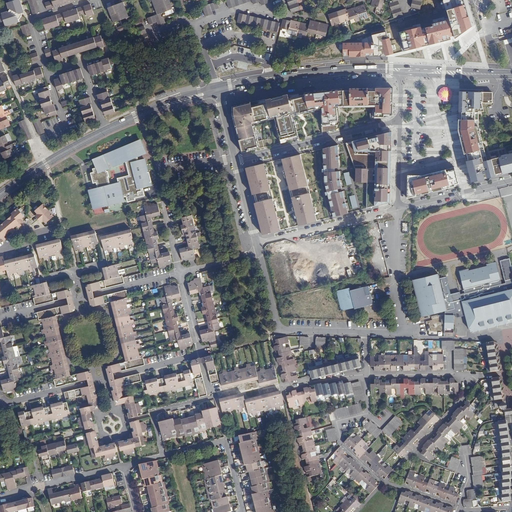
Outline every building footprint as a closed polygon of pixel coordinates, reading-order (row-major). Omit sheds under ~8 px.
[(25,12),(20,0),(14,0),(10,2),(8,3),(9,8),(10,9),(9,12),(8,11),(2,13),(3,16),(4,21),(6,26),(19,21),(18,19),(20,15),(22,13),(23,13),(25,12)] [(40,13),(35,0),(27,0),(33,15),(40,13)] [(51,0),(51,1),(54,8),(80,0),(51,0)] [(124,2),(123,0),(117,0),(119,4),(108,8),(113,23),(125,19),(126,22),(130,21),(132,20),(131,16),(128,17),(123,2),(124,2)] [(151,0),(157,14),(154,15),(156,19),(162,17),(161,13),(165,11),(173,9),(169,0),(147,0),(148,1),(150,0),(151,0)] [(226,0),(227,2),(229,8),(250,1),(250,0),(226,0)] [(300,10),(298,3),(297,0),(287,0),(292,13),(300,10)] [(385,1),(381,0),(372,0),(371,6),(377,7),(382,9),(384,3),(385,1)] [(391,0),(393,3),(389,4),(394,18),(402,15),(398,1),(401,0),(391,0)] [(420,10),(422,0),(412,0),(411,8),(420,10)] [(446,11),(447,10),(465,5),(463,0),(443,0),(443,1),(446,11)] [(47,10),(54,8),(51,1),(44,3),(47,10)] [(210,4),(211,7),(212,11),(219,9),(216,2),(210,4)] [(84,6),(86,14),(87,17),(94,15),(92,11),(90,4),(84,6)] [(356,7),(359,17),(364,16),(365,19),(369,18),(368,15),(364,5),(356,7)] [(465,5),(447,10),(449,20),(432,24),(433,26),(421,29),(421,27),(400,32),(404,51),(426,46),(425,44),(429,43),(430,45),(451,40),(450,37),(454,36),(455,39),(456,38),(472,27),(465,5)] [(86,14),(84,6),(76,9),(79,16),(83,15),(86,14)] [(203,10),(205,16),(213,14),(212,11),(211,7),(203,10)] [(359,17),(356,7),(346,10),(350,20),(355,19),(357,22),(360,21),(359,17)] [(79,16),(76,9),(64,13),(66,21),(67,23),(73,21),(80,19),(79,16)] [(346,9),(337,12),(341,24),(350,22),(350,20),(346,10),(346,9)] [(333,27),(341,24),(337,12),(328,15),(333,27)] [(62,22),(66,21),(64,13),(57,15),(59,23),(62,22)] [(280,23),(239,13),(237,22),(278,32),(280,23)] [(59,23),(57,15),(42,20),(44,26),(46,30),(54,28),(60,26),(59,23)] [(156,19),(154,15),(151,16),(147,18),(149,24),(156,21),(158,26),(166,23),(163,16),(162,17),(156,19)] [(289,30),(291,21),(284,20),(282,28),(289,30)] [(291,21),(289,30),(294,31),(294,34),(297,35),(298,32),(300,22),(291,20),(291,21)] [(308,32),(317,34),(319,23),(310,20),(309,25),(308,32)] [(300,22),(298,32),(303,34),(303,36),(307,37),(308,32),(309,25),(300,22)] [(319,23),(317,34),(326,36),(328,28),(329,25),(319,23)] [(28,25),(21,27),(24,36),(31,34),(28,25)] [(137,27),(138,28),(143,42),(149,40),(143,25),(137,27)] [(179,33),(177,26),(162,32),(165,38),(179,33)] [(374,43),(343,43),(343,55),(349,55),(349,57),(382,56),(382,54),(386,53),(386,56),(394,54),(390,38),(388,39),(386,30),(371,33),(374,43)] [(102,38),(95,40),(97,48),(98,49),(108,45),(106,37),(102,39),(102,38)] [(97,48),(95,40),(94,39),(88,41),(81,44),(75,46),(68,48),(62,50),(62,51),(60,51),(63,59),(97,48)] [(54,55),(53,53),(52,48),(45,50),(47,57),(54,55)] [(60,51),(53,53),(54,55),(56,62),(63,60),(63,59),(60,51)] [(37,52),(30,54),(33,62),(40,59),(37,52)] [(102,61),(102,62),(105,70),(112,68),(111,65),(114,64),(112,58),(102,61)] [(105,70),(102,62),(88,66),(91,75),(98,73),(105,71),(105,70)] [(34,70),(37,79),(44,77),(40,66),(34,69),(34,70)] [(60,75),(61,78),(63,84),(70,82),(77,80),(84,78),(81,69),(75,70),(60,75)] [(20,74),(23,84),(24,85),(31,83),(38,81),(37,79),(34,70),(20,74)] [(17,86),(23,84),(20,74),(20,73),(13,75),(17,86)] [(6,87),(12,85),(7,75),(2,77),(3,80),(6,87)] [(63,84),(61,78),(54,80),(57,90),(64,88),(63,84)] [(39,93),(41,100),(50,97),(51,97),(48,86),(41,88),(42,92),(39,93)] [(100,102),(101,102),(110,99),(106,88),(104,89),(99,90),(100,94),(97,95),(100,102)] [(308,111),(308,112),(319,111),(321,132),(337,128),(339,120),(338,115),(336,115),(336,111),(338,111),(337,107),(368,105),(370,119),(392,113),(392,88),(342,89),(303,92),(304,94),(308,109),(308,111)] [(459,119),(458,131),(464,154),(465,154),(466,161),(471,182),(491,177),(490,172),(493,172),(495,176),(511,172),(511,152),(502,156),(502,157),(491,160),(492,164),(488,165),(483,145),(482,145),(480,138),(481,138),(478,127),(478,112),(484,112),(481,103),(492,103),(492,92),(459,91),(459,112),(459,119)] [(82,107),(91,104),(92,104),(90,97),(87,98),(86,94),(81,96),(79,97),(82,107)] [(233,113),(235,120),(233,121),(242,153),(260,148),(255,130),(253,130),(251,122),(276,115),(277,122),(275,122),(280,143),(297,138),(296,137),(298,137),(292,115),(292,113),(308,109),(304,94),(290,98),(289,94),(283,95),(276,97),(277,99),(266,102),(265,99),(257,100),(232,107),(232,113),(233,113)] [(42,108),(44,107),(52,104),(50,97),(41,100),(40,100),(42,108)] [(110,99),(101,102),(105,115),(115,112),(113,105),(111,99),(110,99)] [(52,104),(44,107),(46,114),(49,113),(50,117),(51,116),(57,114),(54,104),(52,104)] [(95,118),(91,104),(82,107),(81,108),(83,115),(85,121),(95,118)] [(7,119),(6,115),(0,117),(0,127),(1,129),(3,129),(11,125),(8,118),(7,119)] [(251,122),(253,130),(255,130),(253,123),(274,118),(275,122),(277,122),(276,115),(251,122)] [(39,135),(45,133),(41,123),(39,118),(33,121),(39,135)] [(32,138),(24,119),(19,122),(26,138),(27,140),(32,138)] [(367,184),(367,208),(390,203),(390,198),(392,131),(345,143),(355,171),(354,183),(367,184)] [(8,141),(5,135),(0,136),(0,146),(1,149),(9,145),(8,142),(8,141)] [(267,138),(259,142),(261,148),(270,145),(267,138)] [(340,144),(322,149),(323,170),(341,168),(340,144)] [(4,159),(14,155),(11,148),(10,148),(9,145),(1,149),(2,152),(1,152),(4,159)] [(146,173),(145,173),(143,166),(141,161),(135,162),(134,158),(140,156),(136,146),(124,152),(123,149),(105,157),(105,156),(99,159),(99,160),(93,163),(95,171),(91,172),(92,175),(89,176),(92,186),(95,185),(97,193),(89,195),(92,207),(102,204),(103,208),(123,203),(122,199),(125,198),(126,203),(134,201),(134,199),(143,197),(141,188),(149,186),(148,183),(149,183),(146,173)] [(301,155),(283,160),(299,225),(317,221),(301,155)] [(281,230),(264,164),(246,168),(263,235),(281,230)] [(408,175),(407,198),(428,193),(427,192),(437,189),(437,191),(459,185),(455,167),(422,175),(408,175)] [(341,170),(323,171),(324,184),(326,192),(343,189),(341,181),(341,170)] [(346,186),(352,185),(350,172),(344,173),(346,186)] [(343,190),(327,194),(332,217),(349,213),(343,190)] [(356,195),(350,196),(353,209),(359,207),(356,195)] [(152,217),(159,215),(158,212),(159,211),(157,204),(154,205),(151,206),(150,204),(150,203),(143,205),(146,215),(151,214),(152,217)] [(38,219),(48,210),(42,204),(35,210),(38,214),(35,216),(36,217),(38,219)] [(11,214),(12,215),(20,224),(21,223),(23,221),(21,219),(24,216),(17,208),(11,214)] [(53,216),(48,210),(38,219),(39,220),(40,222),(43,220),(46,223),(50,219),(53,216)] [(146,215),(140,216),(143,227),(151,225),(150,221),(152,221),(151,217),(152,217),(151,214),(146,215)] [(12,215),(6,220),(13,228),(16,225),(18,228),(20,226),(21,225),(20,224),(12,215)] [(191,215),(182,217),(183,221),(182,221),(183,225),(181,225),(182,229),(194,226),(191,215)] [(0,226),(7,233),(10,230),(12,233),(13,232),(15,230),(13,228),(6,220),(0,226)] [(151,225),(143,227),(145,238),(158,235),(157,231),(154,232),(153,228),(152,228),(151,225)] [(188,239),(197,237),(200,236),(199,232),(196,233),(194,226),(182,229),(182,233),(185,232),(186,236),(187,235),(188,239)] [(131,230),(130,229),(127,230),(127,232),(125,232),(128,244),(132,243),(133,246),(134,246),(133,241),(131,230)] [(89,232),(93,248),(95,248),(94,245),(98,244),(95,232),(92,232),(92,231),(89,232)] [(128,244),(125,232),(122,233),(122,231),(119,232),(123,249),(125,248),(124,245),(128,244)] [(83,235),(86,247),(90,246),(91,249),(93,248),(89,232),(85,232),(86,234),(83,235)] [(120,249),(123,249),(119,232),(115,233),(116,234),(113,235),(116,248),(120,247),(120,249)] [(77,234),(74,235),(74,237),(71,237),(74,250),(78,249),(79,252),(81,251),(77,234)] [(80,234),(77,234),(81,251),(83,251),(82,248),(86,247),(83,235),(80,235),(80,234)] [(112,249),(116,248),(113,235),(111,236),(110,234),(107,235),(111,252),(112,251),(112,249)] [(101,238),(104,250),(108,250),(108,252),(111,252),(107,235),(103,236),(103,237),(101,238)] [(158,235),(145,238),(148,249),(157,247),(156,243),(157,243),(156,239),(159,238),(158,235)] [(188,250),(193,249),(199,248),(197,237),(188,239),(189,242),(188,242),(189,246),(187,247),(188,250)] [(54,240),(58,257),(60,256),(59,253),(63,252),(60,240),(57,241),(57,239),(54,240)] [(48,243),(51,255),(55,254),(56,257),(58,257),(54,240),(51,241),(51,243),(48,243)] [(45,242),(42,243),(46,260),(48,259),(47,256),(51,255),(48,243),(46,244),(45,242)] [(42,243),(39,244),(39,246),(36,246),(39,258),(43,257),(44,260),(46,260),(42,243)] [(157,247),(148,249),(151,260),(162,257),(161,253),(160,254),(159,250),(158,250),(157,247)] [(189,261),(196,259),(193,249),(188,250),(187,247),(181,248),(182,252),(180,253),(182,260),(185,259),(189,258),(189,260),(189,261)] [(162,257),(151,260),(151,263),(158,262),(159,268),(166,267),(166,266),(165,264),(169,263),(172,262),(170,255),(169,255),(168,252),(161,253),(162,257)] [(293,270),(302,269),(300,253),(292,254),(293,270)] [(32,255),(31,254),(28,255),(32,271),(34,271),(33,268),(37,267),(34,255),(32,255)] [(22,258),(25,270),(29,269),(30,272),(32,271),(28,255),(25,255),(25,257),(22,258)] [(16,258),(20,274),(22,274),(22,271),(25,270),(22,258),(20,258),(20,257),(16,258)] [(11,261),(14,273),(17,272),(18,275),(20,274),(16,258),(13,258),(13,260),(11,261)] [(7,260),(4,260),(6,269),(8,277),(10,277),(9,274),(14,273),(11,261),(8,261),(7,260)] [(423,316),(445,311),(445,319),(442,319),(442,323),(444,323),(444,324),(444,329),(445,329),(453,329),(454,329),(454,314),(455,314),(464,312),(465,316),(468,329),(470,329),(471,331),(473,331),(474,332),(478,331),(478,332),(479,332),(479,331),(487,329),(488,329),(497,327),(498,327),(506,324),(506,325),(507,325),(506,324),(511,322),(511,279),(505,281),(505,283),(501,284),(496,262),(486,265),(487,267),(469,271),(468,269),(459,271),(464,293),(460,294),(460,292),(450,294),(446,277),(439,278),(438,274),(412,280),(422,317),(423,316)] [(106,273),(118,270),(117,266),(120,265),(119,264),(114,265),(108,266),(102,268),(103,271),(105,271),(106,273)] [(119,274),(118,270),(106,273),(106,276),(105,276),(106,280),(122,276),(122,273),(119,274)] [(124,283),(123,278),(122,276),(106,280),(86,285),(87,286),(86,286),(87,290),(88,289),(89,292),(92,291),(124,283)] [(191,282),(188,283),(189,290),(191,290),(192,294),(198,292),(199,292),(198,288),(203,287),(200,277),(194,279),(194,280),(195,281),(191,282)] [(34,287),(35,291),(47,288),(46,285),(48,285),(47,282),(41,283),(35,284),(30,286),(31,288),(34,287)] [(170,285),(164,286),(167,296),(171,295),(172,299),(179,297),(178,293),(180,293),(178,285),(173,287),(170,287),(170,286),(170,285)] [(202,295),(203,299),(212,297),(210,290),(214,289),(213,285),(203,287),(198,288),(199,292),(198,292),(199,295),(201,295),(202,295)] [(354,308),(355,309),(364,307),(373,304),(368,286),(350,291),(349,288),(336,291),(341,311),(354,308)] [(47,288),(35,291),(36,295),(33,296),(33,298),(50,294),(49,290),(47,290),(47,288)] [(69,289),(50,294),(33,298),(34,300),(35,305),(66,298),(71,297),(70,294),(71,293),(71,291),(70,291),(69,289)] [(126,290),(94,298),(90,299),(91,302),(90,302),(90,303),(91,305),(92,306),(111,302),(128,298),(127,295),(126,290)] [(167,296),(160,298),(163,309),(172,307),(171,303),(172,303),(171,299),(172,299),(171,295),(167,296)] [(201,307),(202,311),(215,308),(212,297),(203,299),(204,302),(203,302),(204,306),(201,307)] [(128,300),(128,298),(111,302),(112,305),(113,305),(114,307),(126,304),(125,300),(128,300)] [(74,309),(75,309),(75,307),(74,306),(73,306),(72,303),(68,304),(37,312),(38,318),(39,320),(55,315),(75,311),(74,309)] [(126,304),(114,307),(115,310),(113,310),(114,314),(131,309),(130,307),(127,308),(126,304)] [(172,307),(163,309),(165,320),(178,317),(177,313),(175,314),(174,310),(173,310),(172,307)] [(209,321),(218,318),(215,308),(202,311),(203,314),(206,314),(206,317),(208,317),(209,321)] [(131,312),(131,309),(114,314),(115,317),(117,317),(117,319),(129,316),(128,312),(131,312)] [(56,319),(55,315),(39,320),(39,322),(42,321),(43,325),(55,322),(55,320),(56,319)] [(117,325),(133,321),(133,319),(130,320),(129,316),(117,319),(118,322),(116,322),(117,325)] [(165,320),(168,331),(177,328),(176,325),(178,325),(177,321),(179,320),(178,317),(165,320)] [(209,332),(214,331),(220,329),(218,318),(209,321),(210,324),(208,324),(209,328),(208,328),(209,332)] [(120,331),(132,328),(131,324),(134,323),(133,321),(117,325),(118,329),(120,329),(120,331)] [(55,322),(43,325),(44,329),(41,330),(42,332),(58,328),(57,324),(56,325),(55,322)] [(58,328),(42,332),(42,334),(45,333),(46,337),(58,334),(58,332),(59,331),(58,328)] [(120,337),(137,333),(136,331),(133,332),(132,328),(120,331),(121,333),(119,334),(120,337)] [(171,342),(178,340),(183,339),(182,335),(180,335),(179,332),(178,332),(177,328),(168,331),(171,342)] [(210,341),(210,342),(211,348),(219,346),(217,341),(216,341),(214,331),(209,332),(208,328),(201,330),(202,334),(200,334),(202,342),(206,341),(209,340),(210,341)] [(453,337),(454,329),(453,329),(453,333),(445,332),(445,329),(444,329),(444,336),(453,337)] [(123,343),(135,340),(134,336),(137,335),(137,333),(120,337),(121,341),(123,341),(123,343)] [(178,340),(180,350),(187,348),(186,347),(186,345),(187,344),(187,345),(188,345),(190,345),(193,344),(191,337),(189,337),(188,333),(182,335),(183,339),(178,340)] [(44,342),(45,343),(61,339),(60,336),(59,336),(58,334),(46,337),(47,341),(44,342)] [(3,345),(4,348),(13,346),(11,335),(4,337),(0,337),(0,341),(0,342),(1,341),(2,345),(3,345)] [(275,346),(274,346),(274,348),(275,350),(278,350),(279,354),(291,351),(290,347),(284,348),(283,344),(289,342),(287,336),(275,339),(276,343),(274,343),(275,346)] [(48,345),(49,349),(61,346),(61,343),(62,343),(61,339),(45,343),(45,345),(48,345)] [(123,349),(140,345),(139,343),(136,344),(135,340),(123,343),(124,345),(122,346),(123,349)] [(495,350),(494,343),(483,344),(484,351),(495,350)] [(126,352),(126,355),(138,352),(137,348),(140,347),(140,345),(123,349),(124,353),(126,352)] [(2,357),(3,360),(16,357),(13,346),(4,348),(5,352),(4,352),(5,356),(2,357)] [(47,353),(48,355),(64,351),(63,348),(62,348),(61,346),(49,349),(50,353),(47,353)] [(495,350),(484,351),(485,358),(496,357),(495,350)] [(51,357),(52,361),(64,358),(64,355),(65,355),(64,351),(48,355),(48,357),(51,357)] [(280,357),(277,358),(277,359),(278,362),(279,362),(279,365),(282,364),(282,368),(294,365),(293,359),(287,360),(286,356),(292,354),(291,351),(279,354),(280,357)] [(420,355),(414,355),(414,367),(417,367),(418,369),(420,369),(421,370),(425,370),(425,365),(429,365),(429,355),(428,351),(425,351),(425,361),(421,361),(420,355)] [(127,357),(125,358),(126,361),(143,357),(142,355),(139,355),(138,352),(126,355),(127,357)] [(205,358),(206,362),(211,383),(219,382),(212,355),(209,356),(207,356),(208,357),(205,358)] [(385,368),(385,355),(379,355),(379,362),(374,361),(374,355),(370,355),(370,366),(374,366),(374,371),(378,371),(379,370),(381,370),(381,368),(385,368)] [(400,366),(399,355),(396,355),(396,361),(391,361),(391,355),(385,355),(385,368),(388,368),(388,370),(391,370),(392,371),(396,371),(396,366),(400,366)] [(414,355),(399,355),(400,366),(403,366),(403,371),(407,371),(408,370),(411,370),(411,367),(414,367),(414,355)] [(443,365),(443,355),(437,355),(437,361),(433,361),(433,355),(429,355),(429,365),(432,365),(433,370),(436,370),(437,369),(440,369),(440,366),(443,365)] [(9,367),(10,370),(19,368),(16,357),(3,360),(4,364),(7,363),(8,367),(9,367)] [(143,357),(126,361),(107,366),(107,368),(106,368),(107,370),(107,371),(109,371),(109,373),(113,373),(145,365),(143,359),(143,357)] [(496,357),(485,358),(486,365),(497,364),(496,357)] [(50,365),(51,367),(67,363),(67,360),(65,360),(64,358),(52,361),(53,365),(50,365)] [(359,358),(352,360),(354,367),(357,367),(361,366),(359,358)] [(195,360),(195,359),(194,359),(190,360),(191,362),(193,371),(199,397),(207,395),(199,364),(198,360),(195,360)] [(354,367),(352,360),(345,362),(347,369),(350,368),(354,367)] [(345,362),(338,364),(340,371),(343,370),(347,369),(345,362)] [(55,373),(67,369),(67,367),(68,366),(67,363),(51,367),(51,369),(54,369),(55,373)] [(250,363),(248,364),(252,381),(255,380),(255,378),(258,377),(256,372),(255,365),(251,366),(250,363)] [(247,367),(243,368),(246,380),(248,380),(249,382),(252,381),(248,364),(246,364),(247,367)] [(340,371),(338,364),(331,365),(333,373),(336,372),(340,371)] [(498,371),(497,364),(486,365),(487,373),(498,371)] [(272,368),(268,369),(272,381),(274,380),(275,382),(278,381),(274,365),(272,365),(272,368)] [(285,378),(286,382),(298,379),(297,375),(291,376),(290,372),(296,371),(294,365),(282,368),(283,371),(281,372),(282,375),(281,375),(281,376),(282,379),(285,378)] [(333,373),(331,365),(324,367),(325,375),(329,374),(333,373)] [(238,366),(236,367),(240,384),(244,383),(243,381),(246,380),(243,368),(239,369),(238,366)] [(235,370),(231,371),(234,383),(237,383),(237,384),(240,384),(236,367),(234,368),(235,370)] [(272,381),(268,369),(265,370),(264,367),(262,368),(266,384),(269,383),(269,382),(272,381)] [(325,375),(324,367),(317,369),(319,376),(322,376),(325,375)] [(10,382),(15,381),(21,379),(19,368),(10,370),(11,374),(10,374),(11,378),(9,378),(10,382)] [(266,384),(262,368),(260,368),(261,371),(256,372),(258,377),(258,379),(259,384),(262,383),(263,385),(266,384)] [(71,375),(70,371),(68,372),(67,369),(55,373),(56,376),(53,377),(54,379),(71,375)] [(184,373),(180,374),(184,387),(191,385),(192,386),(194,386),(190,372),(189,369),(186,370),(186,372),(184,372),(184,373)] [(226,369),(224,370),(229,386),(232,386),(231,384),(234,383),(231,371),(227,372),(226,369)] [(310,371),(311,376),(312,378),(316,377),(319,376),(317,369),(310,371)] [(90,370),(71,375),(54,379),(54,381),(56,387),(87,379),(91,378),(91,375),(92,375),(91,374),(91,372),(90,372),(90,370)] [(221,381),(222,386),(225,386),(225,387),(229,386),(224,370),(222,370),(223,373),(219,374),(221,381)] [(112,383),(110,383),(112,388),(126,385),(141,381),(140,374),(139,373),(114,379),(111,380),(112,383)] [(174,373),(170,374),(174,391),(177,390),(176,389),(184,387),(180,374),(177,375),(176,374),(174,375),(174,373)] [(165,378),(161,379),(165,391),(172,390),(173,391),(174,391),(170,374),(167,375),(167,377),(165,377),(165,378)] [(3,389),(4,391),(7,390),(7,392),(11,391),(11,392),(14,391),(17,391),(15,381),(10,382),(9,378),(2,380),(3,384),(2,384),(3,389)] [(151,379),(155,396),(157,395),(157,393),(165,391),(161,379),(158,380),(158,379),(155,380),(154,378),(151,379)] [(489,387),(500,385),(499,378),(488,379),(489,387)] [(146,383),(142,384),(143,388),(145,396),(153,394),(153,396),(155,396),(151,379),(148,380),(148,381),(145,382),(146,383)] [(396,395),(400,395),(400,384),(396,385),(396,380),(392,379),(391,381),(389,381),(389,383),(385,383),(386,395),(392,395),(392,389),(396,389),(396,395)] [(409,395),(415,395),(414,383),(411,383),(411,380),(408,380),(407,379),(404,379),(404,384),(400,384),(400,395),(404,395),(404,389),(408,389),(409,395)] [(425,395),(429,395),(429,384),(426,384),(425,379),(421,379),(421,380),(418,380),(418,382),(414,383),(415,395),(421,395),(421,388),(425,388),(425,395)] [(438,394),(444,394),(444,382),(440,382),(440,380),(438,380),(437,379),(433,379),(433,384),(429,384),(429,395),(433,394),(433,388),(438,388),(438,394)] [(459,394),(459,383),(455,383),(454,379),(451,379),(450,379),(447,380),(447,382),(444,382),(444,394),(450,394),(450,388),(454,388),(455,394),(459,394)] [(379,395),(386,395),(385,383),(382,383),(382,381),(379,381),(378,380),(374,380),(374,385),(371,385),(371,395),(375,395),(375,389),(379,389),(379,395)] [(346,395),(344,386),(343,384),(341,385),(336,386),(339,396),(339,397),(346,395)] [(352,388),(351,384),(346,385),(344,386),(346,395),(347,396),(348,396),(349,399),(354,398),(354,395),(353,392),(352,388)] [(81,396),(96,392),(95,387),(94,388),(93,385),(89,386),(64,392),(64,393),(66,400),(81,396)] [(115,395),(122,394),(122,391),(126,390),(125,389),(124,389),(124,387),(126,386),(126,385),(112,388),(113,393),(114,393),(115,395)] [(315,389),(317,398),(324,396),(321,387),(321,385),(318,386),(314,387),(315,389)] [(331,396),(329,386),(329,385),(325,386),(321,387),(324,396),(324,398),(331,396)] [(339,396),(336,386),(336,385),(332,386),(329,386),(331,396),(332,397),(339,396)] [(490,394),(501,392),(500,385),(489,387),(490,394)] [(304,392),(300,393),(303,405),(307,404),(306,398),(310,397),(312,403),(318,401),(317,398),(315,389),(311,390),(311,388),(308,388),(307,388),(303,389),(304,392)] [(122,394),(115,395),(127,403),(134,401),(132,391),(122,394)] [(290,395),(286,396),(289,408),(295,407),(294,401),(298,400),(300,406),(303,405),(300,393),(297,394),(296,391),(292,391),(291,392),(289,393),(290,395)] [(96,400),(97,400),(96,397),(97,397),(96,392),(81,396),(82,397),(84,397),(85,399),(84,400),(88,399),(89,402),(96,400)] [(278,393),(278,392),(275,393),(279,409),(281,409),(280,406),(284,405),(281,393),(278,393)] [(493,401),(502,399),(501,392),(490,394),(491,401),(493,401)] [(279,409),(275,393),(271,394),(271,395),(269,396),(272,408),(276,407),(277,410),(279,409)] [(237,395),(241,412),(243,411),(242,409),(247,407),(245,402),(245,400),(243,395),(241,396),(240,394),(237,395)] [(231,398),(235,410),(238,409),(239,412),(241,412),(237,395),(234,396),(234,398),(231,398)] [(268,409),(272,408),(269,396),(266,396),(266,395),(262,396),(267,412),(269,412),(268,409)] [(260,411),(264,410),(265,413),(267,412),(262,396),(259,397),(259,398),(257,399),(260,411)] [(225,398),(229,415),(231,414),(230,411),(235,410),(231,398),(229,399),(228,397),(225,398)] [(219,401),(222,413),(227,412),(227,415),(229,415),(225,398),(223,398),(222,399),(222,400),(219,401)] [(256,412),(260,411),(257,399),(254,399),(254,398),(250,399),(255,415),(257,415),(256,412)] [(253,416),(255,415),(250,399),(247,400),(248,401),(245,402),(247,407),(248,414),(252,413),(253,416)] [(504,410),(505,410),(506,408),(507,406),(506,404),(504,403),(502,403),(502,399),(493,401),(494,408),(499,407),(500,409),(502,410),(504,410)] [(90,412),(96,400),(89,402),(79,404),(81,414),(90,412)] [(127,405),(126,405),(127,410),(142,407),(142,405),(139,406),(138,403),(139,403),(139,402),(135,403),(134,401),(127,403),(127,405)] [(68,407),(67,402),(63,403),(60,403),(60,402),(57,403),(61,419),(63,419),(62,417),(70,415),(68,407)] [(59,420),(61,419),(57,403),(53,403),(54,405),(51,406),(47,407),(51,420),(58,418),(59,420)] [(51,420),(47,407),(44,408),(44,407),(41,408),(41,406),(37,407),(42,424),(44,424),(43,422),(51,420)] [(455,411),(462,418),(465,414),(470,418),(474,414),(473,413),(470,410),(468,408),(466,406),(465,406),(463,408),(461,406),(460,409),(458,409),(455,411)] [(32,411),(28,412),(32,425),(39,423),(40,425),(42,424),(37,407),(34,408),(34,410),(32,410),(32,411)] [(142,407),(127,410),(129,415),(130,415),(131,418),(138,416),(138,413),(141,412),(140,412),(140,409),(142,408),(142,407)] [(218,422),(220,422),(217,408),(213,409),(212,408),(209,408),(209,410),(213,424),(213,425),(217,424),(218,422)] [(210,424),(213,424),(209,410),(206,410),(205,409),(202,410),(202,413),(206,427),(209,426),(210,424)] [(18,412),(22,429),(24,428),(24,427),(32,425),(28,412),(25,413),(25,412),(22,413),(22,411),(18,412)] [(459,421),(462,418),(455,411),(453,414),(453,416),(451,417),(453,419),(450,422),(459,430),(463,426),(459,421)] [(93,419),(91,414),(90,414),(90,412),(81,414),(82,417),(78,417),(79,418),(80,421),(78,421),(78,423),(93,419)] [(195,416),(199,430),(202,430),(204,427),(206,427),(202,413),(198,414),(198,413),(195,413),(195,416)] [(422,418),(430,425),(432,423),(434,424),(436,422),(437,422),(440,420),(433,413),(429,417),(426,414),(422,418)] [(188,418),(192,432),(192,434),(195,433),(197,431),(199,430),(195,416),(192,417),(191,416),(188,416),(188,418)] [(402,422),(396,416),(394,419),(400,425),(402,422)] [(298,431),(299,434),(311,431),(310,428),(304,429),(303,424),(309,423),(307,417),(296,420),(296,423),(294,424),(295,427),(294,427),(295,430),(295,431),(298,431)] [(173,419),(176,433),(177,436),(181,435),(182,433),(184,433),(180,418),(177,419),(176,418),(173,419)] [(180,418),(184,433),(185,435),(188,435),(190,433),(192,432),(188,418),(184,419),(184,418),(180,418)] [(427,431),(429,429),(428,428),(430,425),(422,418),(418,422),(421,426),(418,429),(425,435),(427,433),(427,431)] [(94,424),(93,419),(78,423),(78,425),(81,424),(82,427),(81,427),(85,427),(85,429),(93,427),(93,424),(94,424)] [(140,422),(139,419),(131,421),(132,424),(131,424),(132,429),(147,426),(146,424),(144,424),(143,422),(144,422),(144,421),(142,421),(140,422)] [(165,419),(166,421),(169,435),(170,436),(173,435),(174,434),(176,433),(173,419),(169,420),(169,419),(165,419)] [(397,428),(399,426),(400,425),(394,419),(391,422),(397,428)] [(162,422),(161,420),(158,421),(162,438),(166,437),(167,435),(169,435),(166,421),(162,422)] [(367,430),(373,424),(370,421),(369,423),(366,426),(363,426),(367,430)] [(507,428),(506,421),(495,423),(496,430),(507,428)] [(394,431),(397,428),(391,422),(388,425),(394,431)] [(455,434),(459,430),(450,422),(448,424),(447,422),(445,424),(443,424),(441,427),(448,434),(451,430),(455,434)] [(367,430),(370,433),(376,427),(373,424),(367,430)] [(386,428),(392,434),(394,431),(388,425),(386,428)] [(147,428),(147,426),(132,429),(133,434),(135,434),(135,436),(143,434),(142,432),(145,431),(146,431),(146,430),(145,431),(144,428),(147,428)] [(373,436),(379,429),(376,427),(370,433),(373,436)] [(444,437),(448,434),(441,427),(438,430),(438,432),(436,433),(438,435),(436,438),(445,446),(449,441),(444,437)] [(389,437),(392,434),(386,428),(383,431),(389,437)] [(497,437),(508,435),(507,428),(496,430),(497,437)] [(376,438),(382,432),(379,429),(373,436),(376,438)] [(422,438),(425,435),(418,429),(415,433),(411,430),(407,434),(415,441),(417,439),(419,440),(421,438),(422,438)] [(94,431),(86,433),(87,435),(83,436),(83,437),(84,436),(85,439),(82,440),(83,442),(97,438),(96,433),(95,433),(94,431)] [(297,441),(298,443),(299,443),(300,446),(302,445),(303,449),(315,446),(313,440),(307,441),(306,437),(312,435),(311,431),(299,434),(300,438),(297,439),(297,441)] [(239,444),(253,440),(256,440),(255,436),(253,435),(253,433),(238,436),(239,440),(238,440),(239,444)] [(145,443),(143,434),(135,436),(134,438),(134,439),(136,447),(142,445),(142,444),(144,444),(145,443)] [(413,444),(415,441),(407,434),(403,438),(407,442),(403,445),(410,451),(412,449),(412,447),(415,445),(413,444)] [(509,442),(508,435),(497,437),(498,444),(509,442)] [(354,448),(361,441),(356,437),(353,440),(350,437),(346,441),(344,443),(346,446),(348,446),(349,447),(351,446),(354,448)] [(97,438),(83,442),(83,443),(86,443),(87,445),(86,446),(90,445),(90,448),(99,446),(98,442),(97,438)] [(126,439),(130,454),(131,454),(131,451),(134,450),(133,447),(136,447),(134,439),(131,439),(131,438),(126,439)] [(440,450),(445,446),(436,438),(433,440),(432,438),(430,441),(429,441),(426,443),(433,450),(436,446),(440,450)] [(120,449),(121,450),(122,450),(123,450),(124,453),(127,452),(128,455),(130,454),(126,439),(121,441),(121,442),(119,443),(120,449)] [(66,446),(65,440),(56,442),(58,451),(67,449),(66,446)] [(241,451),(255,448),(256,447),(255,444),(254,443),(253,440),(239,444),(240,448),(239,448),(239,452),(241,451)] [(359,458),(366,451),(362,448),(365,445),(361,441),(354,448),(356,450),(354,452),(357,454),(357,455),(359,458)] [(58,453),(58,451),(56,442),(46,445),(49,454),(49,455),(58,453)] [(510,450),(509,442),(498,444),(499,451),(509,450),(510,450)] [(79,451),(77,443),(66,446),(67,449),(68,454),(79,451)] [(108,444),(111,459),(113,458),(112,455),(115,455),(115,456),(116,456),(115,452),(117,451),(115,443),(113,444),(112,443),(108,444)] [(430,453),(433,450),(426,443),(423,446),(423,447),(422,449),(424,451),(421,453),(430,462),(434,457),(430,453)] [(100,447),(102,455),(105,454),(106,458),(106,457),(109,456),(109,459),(111,459),(108,444),(103,445),(103,447),(100,447)] [(49,454),(46,445),(41,446),(42,449),(38,450),(40,456),(49,454)] [(410,451),(403,445),(400,449),(397,446),(393,450),(395,452),(400,457),(402,455),(404,456),(406,454),(408,454),(410,451)] [(99,446),(90,448),(93,457),(102,455),(100,447),(100,446),(99,446)] [(306,463),(318,460),(317,456),(316,456),(311,458),(310,453),(315,452),(316,452),(315,446),(303,449),(304,452),(301,452),(302,455),(301,456),(302,458),(302,460),(306,459),(306,463)] [(334,460),(339,464),(346,457),(343,454),(345,453),(343,451),(343,450),(340,447),(334,453),(337,457),(334,460)] [(243,458),(257,455),(258,454),(257,451),(255,450),(255,448),(241,451),(242,455),(240,455),(241,459),(243,458)] [(510,457),(509,450),(499,451),(498,451),(500,458),(510,457)] [(370,463),(377,455),(372,451),(369,454),(366,451),(359,458),(362,461),(364,461),(366,462),(367,461),(370,463)] [(246,465),(260,462),(259,458),(257,457),(257,455),(243,458),(244,462),(242,463),(243,466),(246,465)] [(373,470),(375,473),(382,466),(378,463),(381,459),(377,455),(370,463),(372,465),(371,467),(373,469),(373,470)] [(346,465),(350,468),(356,462),(353,459),(352,459),(350,457),(348,459),(346,457),(339,464),(343,469),(346,465)] [(511,464),(510,457),(500,458),(499,459),(500,466),(510,464),(511,464)] [(221,463),(220,460),(203,464),(204,468),(205,469),(206,471),(220,468),(220,464),(221,463)] [(305,469),(305,471),(306,472),(307,474),(309,474),(310,477),(322,474),(320,468),(314,469),(313,465),(319,463),(318,460),(306,463),(307,466),(304,467),(305,469)] [(153,461),(138,465),(140,469),(138,469),(139,473),(140,472),(155,469),(156,468),(155,465),(153,464),(153,461)] [(249,472),(263,469),(263,465),(261,464),(260,462),(246,465),(247,469),(246,470),(246,473),(249,472)] [(350,475),(355,479),(362,471),(359,469),(361,467),(359,465),(359,464),(356,462),(350,468),(353,472),(350,475)] [(511,472),(510,464),(500,466),(499,466),(500,473),(509,472),(511,472)] [(16,469),(17,470),(19,478),(26,476),(30,475),(28,466),(16,469)] [(70,474),(68,466),(62,467),(63,471),(65,470),(66,475),(68,475),(70,474)] [(386,478),(393,470),(388,466),(385,469),(382,466),(375,473),(378,475),(380,476),(381,477),(383,476),(386,478)] [(222,467),(220,468),(206,471),(205,472),(206,475),(207,476),(208,479),(222,475),(221,471),(223,471),(222,467)] [(140,476),(141,480),(144,479),(158,476),(157,472),(155,471),(155,469),(140,472),(142,476),(140,476)] [(264,471),(263,469),(249,472),(250,476),(249,476),(249,480),(251,479),(265,476),(267,476),(266,472),(264,471)] [(8,472),(12,489),(16,488),(16,487),(14,479),(19,478),(17,470),(8,472)] [(362,480),(366,483),(372,476),(369,474),(368,474),(366,472),(364,474),(362,471),(355,479),(359,483),(362,480)] [(6,481),(8,490),(10,489),(12,489),(8,472),(0,474),(0,477),(1,482),(6,481)] [(416,486),(418,480),(413,478),(415,474),(409,472),(406,482),(409,483),(408,485),(411,486),(411,487),(415,488),(415,487),(416,486)] [(500,473),(499,473),(500,480),(509,479),(511,479),(509,472),(500,473)] [(114,485),(112,474),(107,475),(101,476),(102,478),(104,487),(114,485)] [(223,478),(222,475),(208,479),(205,479),(206,482),(208,484),(209,486),(223,483),(222,479),(223,478)] [(143,483),(144,487),(147,486),(161,482),(161,479),(158,478),(158,476),(144,479),(145,483),(143,483)] [(266,478),(265,476),(251,479),(252,483),(250,484),(251,487),(267,483),(268,483),(267,479),(266,478)] [(370,494),(378,486),(375,484),(377,482),(375,480),(375,479),(372,476),(366,483),(369,486),(366,490),(370,494)] [(425,478),(419,476),(418,480),(416,486),(419,487),(418,489),(421,490),(421,491),(425,492),(425,491),(426,489),(428,483),(424,482),(425,478)] [(104,487),(102,478),(96,480),(89,482),(91,490),(91,491),(104,487)] [(435,495),(436,493),(438,487),(434,486),(435,481),(430,479),(428,483),(426,489),(429,491),(428,493),(431,494),(432,495),(435,496),(435,495)] [(509,479),(500,480),(498,481),(499,488),(509,487),(510,486),(509,479)] [(83,490),(83,492),(91,490),(89,482),(86,482),(81,484),(83,490)] [(147,490),(148,494),(149,493),(163,490),(165,489),(164,486),(162,485),(161,482),(147,486),(148,490),(147,490)] [(224,482),(223,483),(209,486),(207,487),(208,490),(210,491),(210,493),(224,490),(223,486),(225,486),(224,482)] [(252,495),(266,491),(267,491),(266,488),(267,486),(267,483),(251,487),(252,491),(251,491),(252,495)] [(446,499),(446,497),(448,491),(444,489),(446,485),(440,483),(438,487),(436,493),(439,494),(439,496),(441,497),(442,498),(445,500),(446,499)] [(69,490),(72,501),(82,498),(80,491),(83,490),(81,484),(74,485),(75,488),(72,489),(69,490)] [(455,504),(459,495),(454,493),(456,489),(450,487),(448,491),(446,497),(449,498),(449,500),(451,501),(452,502),(455,504)] [(499,495),(509,494),(510,494),(509,487),(499,488),(498,488),(499,495)] [(49,489),(47,489),(49,494),(51,505),(61,503),(61,501),(59,492),(53,494),(52,488),(49,489)] [(59,492),(61,501),(65,501),(66,502),(72,501),(69,490),(64,491),(59,492)] [(148,498),(149,501),(151,501),(165,497),(167,497),(166,493),(164,492),(163,490),(149,493),(150,497),(148,498)] [(226,490),(224,490),(210,493),(209,494),(210,497),(211,498),(212,501),(226,497),(225,493),(227,493),(226,490)] [(254,502),(268,498),(269,498),(268,495),(266,494),(266,491),(252,495),(253,498),(251,499),(252,502),(254,502)] [(409,492),(406,491),(405,494),(402,492),(398,502),(404,504),(405,500),(410,502),(412,496),(413,494),(413,493),(409,492)] [(499,502),(510,501),(509,494),(499,495),(498,495),(499,502)] [(122,504),(120,496),(120,495),(106,499),(109,511),(113,511),(116,511),(114,506),(122,504)] [(415,497),(412,496),(410,502),(408,506),(414,508),(415,504),(420,506),(422,500),(423,498),(423,497),(420,496),(418,496),(416,495),(415,497)] [(229,496),(226,497),(212,501),(213,504),(215,505),(215,508),(230,504),(229,500),(230,500),(229,496)] [(150,505),(151,508),(165,505),(168,504),(167,500),(166,499),(165,497),(151,501),(152,504),(150,505)] [(26,509),(35,506),(33,498),(29,499),(24,500),(26,509)] [(255,509),(270,506),(271,505),(270,502),(268,501),(268,498),(254,502),(255,506),(253,506),(254,510),(255,509)] [(347,499),(343,503),(351,510),(353,508),(355,509),(357,507),(358,507),(361,504),(354,498),(351,502),(347,499)] [(422,500),(420,506),(419,510),(424,511),(426,508),(430,509),(432,504),(433,501),(430,499),(429,500),(426,499),(425,501),(422,500)] [(18,511),(27,511),(26,509),(24,500),(20,501),(16,502),(18,511)] [(9,511),(12,511),(18,511),(16,502),(13,503),(8,504),(9,511)] [(342,510),(340,511),(349,511),(351,510),(343,503),(339,507),(342,510)] [(430,509),(429,511),(435,511),(436,511),(437,511),(440,511),(443,508),(443,505),(444,504),(440,503),(439,504),(436,503),(435,505),(432,504),(430,509)]
